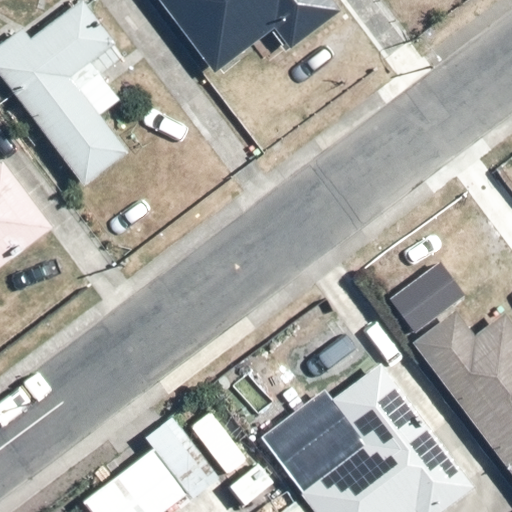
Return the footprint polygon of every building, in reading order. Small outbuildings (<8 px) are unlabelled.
[(125,56),(84,0),(50,0),(0,37),(0,61),(88,181),(128,151),(100,113),(122,97),(103,72),(125,56)] [(346,7),(341,0),(165,0),(216,70),(283,22),(298,42),(346,7)] [(0,265),(53,225),(1,157),(0,157),(0,265)] [(511,349),(490,365),(456,390),(511,467),(511,349)] [(439,511),(475,484),(409,401),(402,406),(373,369),(335,399),(367,440),(303,491),(319,511),(439,511)] [(239,442),(213,408),(193,424),(219,457),(239,442)] [(160,511),(216,469),(176,416),(155,432),(160,439),(83,497),(94,511),(160,511)] [(297,511),(287,498),(275,507),(267,511),(297,511)]
